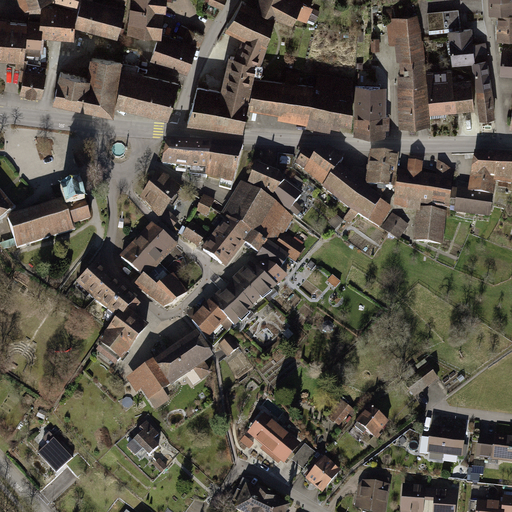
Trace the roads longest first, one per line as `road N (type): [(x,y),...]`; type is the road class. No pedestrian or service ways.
road 1 (tertiary): [(179,132),(511,147)]
road 2 (tertiary): [(0,115),(179,132)]
road 3 (residential): [(325,511),(245,465),(207,511)]
road 4 (residential): [(234,0),(191,85),(179,132)]
